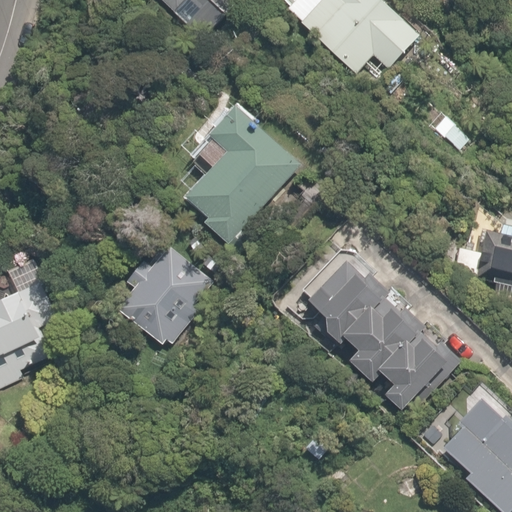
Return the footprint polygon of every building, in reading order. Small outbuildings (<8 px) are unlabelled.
[(242,0),(159,0),(204,41),(242,0)] [(422,28),(390,0),(293,0),(287,8),(373,84),(422,28)] [(229,147),(183,196),(230,241),(304,162),(236,98),(208,127),(229,147)] [(473,137),(442,111),(429,127),(460,152),(473,137)] [(511,227),(486,226),(482,274),(495,275),(493,300),(511,301),(511,227)] [(223,272),(174,237),(154,266),(143,258),(127,280),(138,287),(122,309),(178,350),(201,319),(193,313),(223,272)] [(373,383),(382,373),(392,383),(383,393),(403,412),(456,357),(346,251),(299,300),(316,317),(310,323),(337,348),(346,339),(356,349),(347,358),(373,383)] [(32,282),(0,294),(0,388),(61,359),(32,282)] [(511,421),(482,392),(457,418),(464,424),(442,446),(468,471),(465,474),(503,511),(509,511),(511,509),(511,421)]
